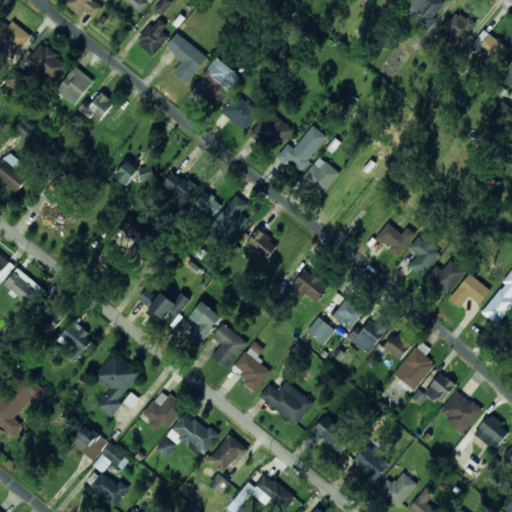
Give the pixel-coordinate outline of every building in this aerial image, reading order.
[(95,19),(105,7),(96,0),(65,0),(64,2),(80,16),(84,10),(95,19)] [(104,0),(107,1),(107,0),(123,0),(140,12),(148,1),(146,0),(104,0)] [(162,0),(155,10),(162,16),(173,2),(170,0),(162,0)] [(447,4),(442,0),(408,0),(402,8),(427,28),(447,4)] [(476,25),(455,10),(440,31),(461,46),(476,25)] [(168,25),(160,19),(154,27),(151,25),(137,43),(154,56),(169,36),(163,32),(168,25)] [(0,41),(16,56),(32,37),(14,21),(0,36),(0,41)] [(497,65),(509,47),(482,30),(471,49),(497,65)] [(188,84),(208,56),(177,33),(166,48),(183,60),(173,74),(188,84)] [(69,62),(40,43),(27,63),(56,82),(69,62)] [(242,76),(217,57),(201,78),(211,85),(203,96),(219,107),(242,76)] [(511,61),(500,79),(511,87),(511,61)] [(57,91),(75,105),(94,81),(76,66),(57,91)] [(92,104),(86,100),(79,110),(91,118),(93,115),(102,121),(115,101),(100,92),(92,104)] [(221,112),(246,131),(261,112),(236,93),(221,112)] [(255,131),(279,149),(294,130),(269,111),(255,131)] [(35,144),(41,131),(22,120),(15,133),(35,144)] [(301,170),(328,137),(313,125),(294,148),(288,144),(277,157),(286,164),(288,160),(301,170)] [(21,173),(27,166),(9,151),(0,161),(0,180),(15,193),(28,179),(21,173)] [(302,181),(324,196),(340,172),(318,157),(302,181)] [(115,178),(129,186),(138,168),(125,161),(115,178)] [(198,185),(170,172),(160,193),(188,206),(198,185)] [(223,204),(205,191),(195,206),(212,219),(223,204)] [(249,219),(242,213),(249,205),(238,195),(209,227),(227,243),(249,219)] [(43,216),(60,229),(73,212),(56,199),(43,216)] [(134,248),(139,252),(153,233),(130,215),(120,229),(138,242),(134,248)] [(402,233),(388,223),(377,238),(399,255),(416,233),(407,227),(402,233)] [(279,243),(251,225),(241,241),(269,259),(279,243)] [(409,265),(422,276),(443,250),(422,233),(410,248),(418,254),(409,265)] [(0,285),(16,266),(0,253),(0,285)] [(466,272),(451,260),(442,270),(437,265),(426,278),(447,295),(466,272)] [(46,291),(18,267),(4,284),(33,308),(46,291)] [(482,313),(497,325),(511,305),(511,268),(502,282),(505,283),(482,313)] [(303,299),(306,294),(317,302),(329,286),(305,269),(290,290),(303,299)] [(469,297),(479,305),(491,291),(470,273),(449,298),(460,307),(469,297)] [(139,299),(148,306),(157,295),(147,288),(139,299)] [(177,318),(191,300),(181,292),(174,301),(162,292),(150,308),(165,319),(170,312),(177,318)] [(364,312),(349,298),(333,315),(349,329),(364,312)] [(32,322),(50,336),(66,315),(49,301),(32,322)] [(222,318),(203,301),(190,316),(199,324),(189,336),(200,345),(222,318)] [(324,344),(335,330),(319,317),(307,332),(324,344)] [(359,325),(349,338),(369,353),(387,330),(371,318),(363,328),(359,325)] [(57,342),(79,358),(94,337),(72,321),(57,342)] [(227,370),(249,344),(224,323),(212,336),(222,344),(212,357),(227,370)] [(402,360),(412,344),(395,332),(384,348),(402,360)] [(265,348),(253,341),(236,366),(243,371),(239,379),(257,391),(272,369),(257,359),(265,348)] [(426,356),(431,349),(421,341),(395,374),(415,390),(436,364),(426,356)] [(301,363),(310,354),(299,343),(290,352),(301,363)] [(95,377),(112,390),(99,407),(112,417),(123,403),(120,400),(141,372),(114,352),(95,377)] [(0,402),(0,425),(16,434),(23,423),(17,421),(33,394),(38,397),(45,385),(18,370),(0,402)] [(442,404),(456,385),(441,373),(426,392),(442,404)] [(271,384),(260,396),(296,426),(314,404),(287,381),(279,390),(271,384)] [(168,429),(185,409),(164,390),(141,415),(158,430),(162,424),(168,429)] [(464,433),(482,410),(458,390),(439,413),(464,433)] [(157,449),(168,458),(181,440),(203,456),(219,436),(185,411),(157,449)] [(341,453),(354,437),(326,415),(314,431),(341,453)] [(511,431),(490,415),(475,434),(495,450),(511,431)] [(106,438),(93,430),(83,446),(96,454),(106,438)] [(245,446),(230,434),(208,462),(224,474),(245,446)] [(122,469),(130,458),(110,443),(94,465),(103,472),(112,461),(122,469)] [(353,464),(379,479),(390,461),(364,445),(353,464)] [(120,481),(118,484),(102,472),(99,476),(92,471),(83,483),(116,507),(130,488),(120,481)] [(418,484),(404,472),(392,486),(384,479),(375,488),(398,508),(418,484)] [(221,495),(231,482),(219,473),(209,485),(221,495)] [(249,482),(228,508),(232,511),(236,511),(251,493),(266,505),(270,500),(285,511),(296,497),(266,473),(255,487),(249,482)] [(438,511),(427,502),(434,495),(426,488),(407,511),(408,511),(438,511)] [(511,511),(511,493),(503,504),(511,511)]
